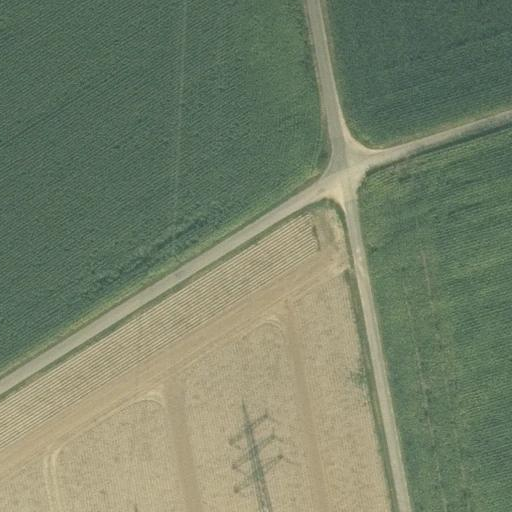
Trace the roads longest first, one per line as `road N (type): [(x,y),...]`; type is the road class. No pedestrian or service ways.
road 1 (track): [(0,387),(343,170),(404,511)]
road 2 (unclassified): [(312,0),(343,170),(511,116)]
